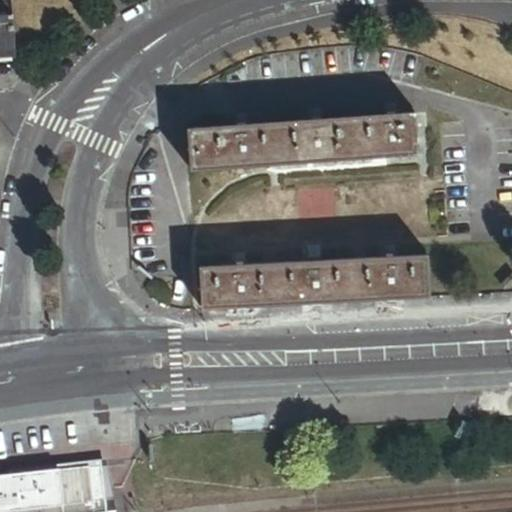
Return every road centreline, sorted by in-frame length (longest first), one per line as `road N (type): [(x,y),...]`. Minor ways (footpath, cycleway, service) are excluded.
road 1 (unknown): [(0,400),(50,389),(511,367)]
road 2 (tertiary): [(511,327),(79,346)]
road 3 (tertiary): [(120,73),(85,92),(57,123),(36,171),(14,354)]
road 4 (tertiary): [(79,346),(82,200),(120,73)]
road 5 (tertiary): [(249,0),(201,17),(120,73)]
